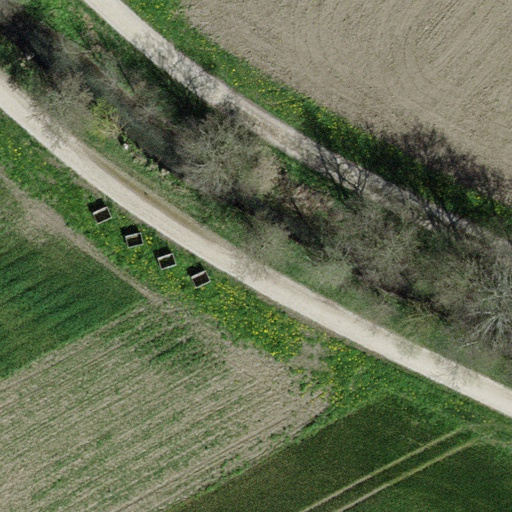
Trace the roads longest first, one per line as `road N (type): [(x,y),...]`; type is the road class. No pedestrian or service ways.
road 1 (track): [(0,101),(100,186),(234,272),(511,410)]
road 2 (track): [(511,263),(366,188),(170,62),(100,0)]
